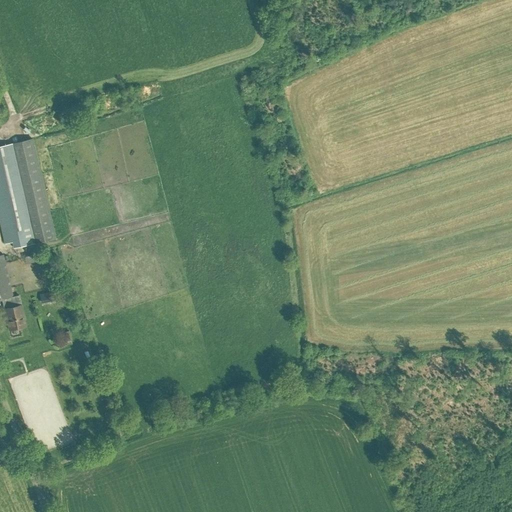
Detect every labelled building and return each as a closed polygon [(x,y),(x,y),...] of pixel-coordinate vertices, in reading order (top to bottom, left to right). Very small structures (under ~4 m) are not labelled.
[(32,138),(0,145),(0,224),(4,243),(12,241),(13,247),(55,238),(32,138)] [(24,256),(26,264),(39,260),(36,253),(24,256)] [(26,326),(21,305),(13,306),(11,296),(13,296),(3,254),(0,254),(0,298),(2,298),(4,309),(3,309),(4,317),(6,317),(9,330),(26,326)] [(42,301),(34,302),(37,322),(45,321),(42,301)] [(62,342),(71,340),(69,331),(60,333),(62,342)]
